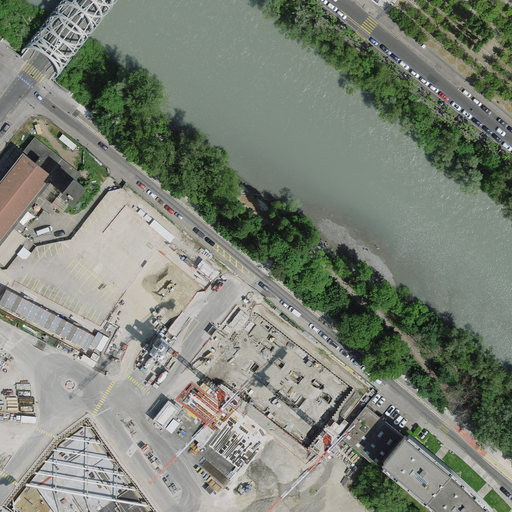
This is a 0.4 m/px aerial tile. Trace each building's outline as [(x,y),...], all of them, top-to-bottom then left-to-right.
[(0,241),(41,189),(61,163),(33,142),(10,143),(0,156),(0,241)] [(182,259),(61,163),(41,189),(52,197),(48,202),(51,205),(41,217),(122,279),(164,312),(185,286),(182,259)] [(103,324),(101,327),(105,329),(97,340),(93,337),(91,340),(81,332),(57,363),(99,395),(164,312),(122,279),(93,316),(103,324)] [(255,319),(211,372),(258,410),(304,446),(348,390),(300,354),(255,319)] [(99,395),(57,363),(37,388),(47,396),(49,401),(41,411),(36,411),(26,403),(0,434),(0,445),(4,448),(9,497),(19,496),(99,395)] [(344,430),(387,466),(409,440),(367,403),(344,430)] [(213,511),(338,511),(217,416),(179,464),(213,511)] [(492,511),(456,479),(409,440),(387,466),(432,506),(437,511),(492,511)] [(0,498),(9,497),(4,448),(0,445),(0,498)] [(147,511),(130,487),(96,511),(147,511)]
